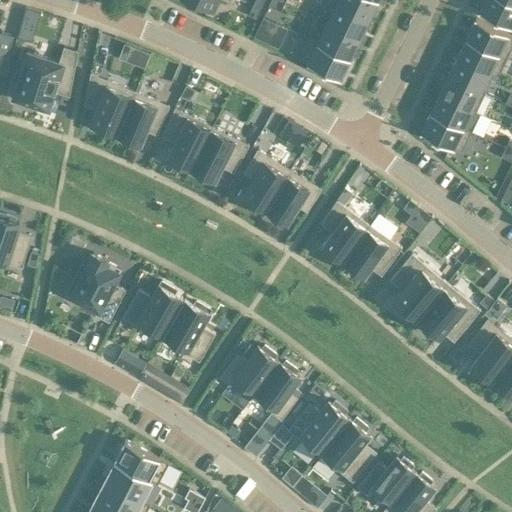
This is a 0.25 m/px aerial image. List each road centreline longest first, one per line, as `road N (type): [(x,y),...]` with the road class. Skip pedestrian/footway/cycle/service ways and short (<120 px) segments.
road 1 (residential): [(301,511),(145,396),(0,325)]
road 2 (residential): [(360,145),(194,56),(43,0)]
road 3 (residential): [(511,264),(360,145)]
road 4 (residential): [(430,0),(360,145)]
